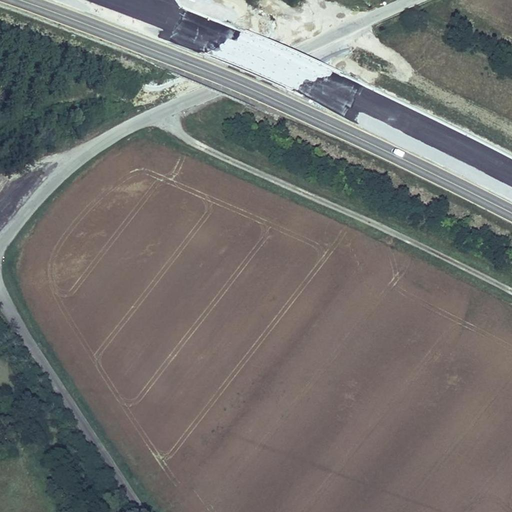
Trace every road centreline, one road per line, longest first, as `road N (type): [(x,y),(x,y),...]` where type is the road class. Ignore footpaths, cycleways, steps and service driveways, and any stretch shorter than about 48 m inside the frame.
road 1 (motorway): [(19,0),(290,104),(511,210)]
road 2 (tertiary): [(409,0),(120,129),(64,168),(0,244)]
road 3 (motorway): [(511,181),(309,78),(110,0)]
road 4 (track): [(156,111),(204,147),(511,290)]
